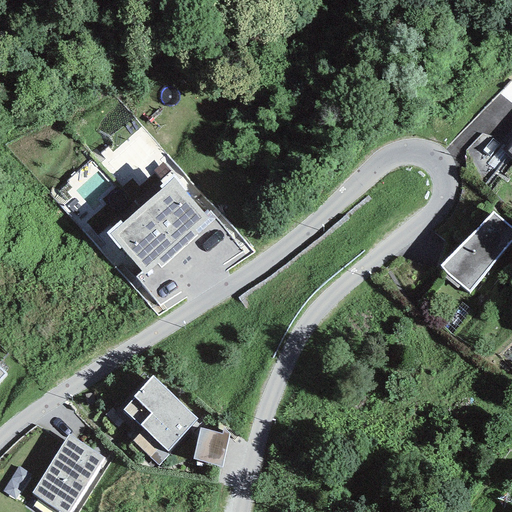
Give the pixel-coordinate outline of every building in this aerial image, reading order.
[(511,135),(503,147),(511,154),(511,135)] [(170,177),(139,203),(175,245),(206,219),(170,177)] [(139,203),(109,228),(145,271),(175,245),(139,203)] [(509,229),(483,208),(436,268),(461,288),(509,229)] [(198,416),(153,376),(122,410),(167,450),(198,416)] [(202,429),(195,457),(219,463),(226,435),(202,429)] [(69,511),(104,456),(67,434),(30,494),(59,511),(69,511)]
